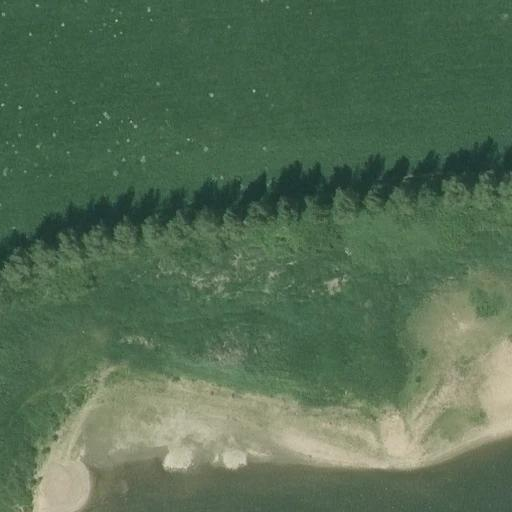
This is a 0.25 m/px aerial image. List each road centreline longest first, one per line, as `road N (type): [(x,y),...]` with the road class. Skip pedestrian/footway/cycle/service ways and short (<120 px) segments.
road 1 (track): [(0,342),(21,334),(76,336),(103,309),(154,296),(511,276)]
road 2 (track): [(511,177),(186,211),(98,228),(0,262)]
